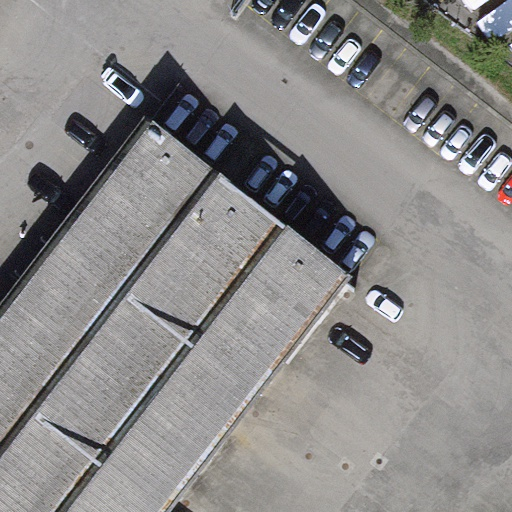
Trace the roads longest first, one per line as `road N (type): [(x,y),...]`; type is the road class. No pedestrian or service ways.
road 1 (unknown): [(148,0),(376,175),(511,304)]
road 2 (unknown): [(367,511),(511,363)]
